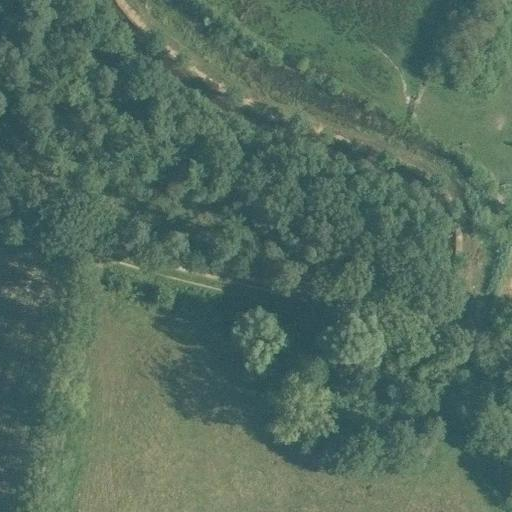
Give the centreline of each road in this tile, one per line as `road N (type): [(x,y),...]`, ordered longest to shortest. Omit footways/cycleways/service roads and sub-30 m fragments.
road 1 (track): [(461,334),(100,242)]
road 2 (track): [(40,511),(95,257)]
